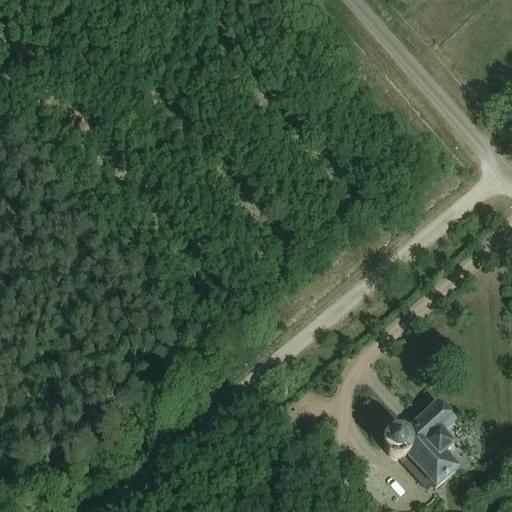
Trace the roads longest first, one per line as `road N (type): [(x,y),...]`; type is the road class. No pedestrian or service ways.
road 1 (track): [(504,174),(111,511)]
road 2 (unclassified): [(511,183),(351,0)]
